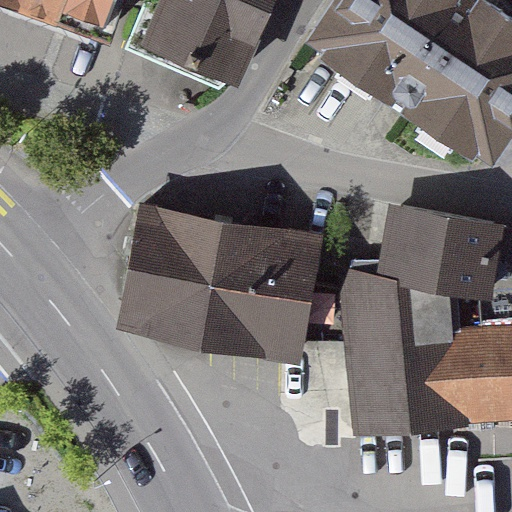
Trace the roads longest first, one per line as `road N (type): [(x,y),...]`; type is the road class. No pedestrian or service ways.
road 1 (residential): [(207,133),(511,210)]
road 2 (secondary): [(184,511),(137,422),(49,300)]
road 3 (residential): [(207,133),(111,192),(23,266)]
road 4 (residential): [(207,133),(0,86)]
road 5 (residential): [(302,0),(243,104),(207,133)]
